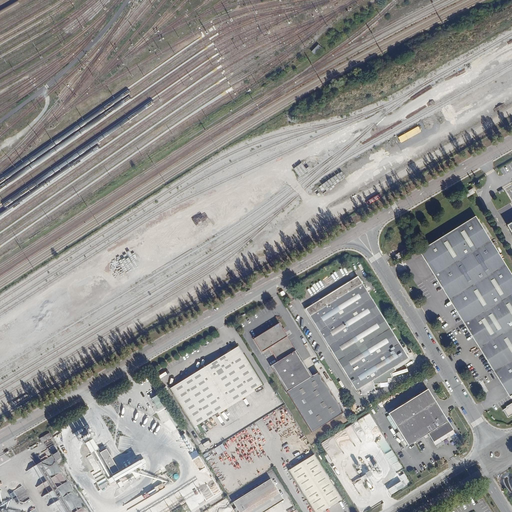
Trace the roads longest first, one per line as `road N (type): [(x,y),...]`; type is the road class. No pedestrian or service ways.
road 1 (tertiary): [(0,440),(359,232)]
road 2 (unknown): [(276,165),(181,211),(0,324)]
road 3 (unknown): [(511,93),(328,201),(310,196),(276,165)]
road 4 (unknown): [(511,43),(408,106),(276,165)]
road 5 (unclassified): [(359,232),(494,449)]
road 6 (tertiary): [(359,232),(511,143)]
road 7 (unknown): [(217,314),(269,395),(216,437)]
road 8 (unknown): [(379,490),(385,468),(373,448),(360,448),(339,468),(357,498),(371,495)]
road 9 (unknown): [(100,504),(71,461),(65,435),(102,408)]
